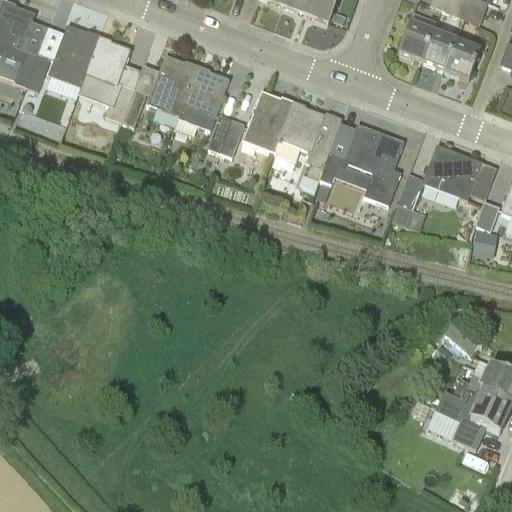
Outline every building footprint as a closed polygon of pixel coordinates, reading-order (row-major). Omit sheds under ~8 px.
[(285,0),(259,0),(258,3),(281,11),(285,0)] [(304,20),(311,0),(285,0),(281,11),(304,20)] [(327,28),(337,0),(311,0),(304,20),(327,28)] [(433,0),(433,1),(456,10),(458,0),(433,0)] [(487,7),(467,0),(458,0),(456,10),(482,19),(487,7)] [(452,20),(456,10),(433,1),(429,11),(452,20)] [(0,61),(3,62),(8,51),(20,56),(27,38),(34,19),(2,7),(0,11),(0,61)] [(478,30),(482,19),(456,10),(452,20),(478,30)] [(334,18),(331,26),(342,30),(345,21),(334,18)] [(432,38),(436,28),(412,19),(397,59),(421,68),(432,38)] [(85,80),(98,43),(66,31),(59,50),(52,68),(85,80)] [(444,76),(455,46),(432,38),(421,68),(444,76)] [(118,87),(124,71),(130,55),(98,43),(85,80),(78,100),(108,111),(104,122),(120,128),(124,117),(132,95),(121,91),(121,88),(118,87)] [(444,76),(468,85),(479,55),(455,46),(444,76)] [(511,75),(511,74),(511,49),(506,47),(499,70),(511,75)] [(29,83),(38,59),(25,55),(20,70),(12,87),(25,93),(29,83)] [(38,59),(29,83),(41,87),(50,64),(38,59)] [(164,61),(146,110),(178,122),(196,73),(164,61)] [(209,136),(221,104),(228,85),(196,73),(178,124),(209,136)] [(41,87),(29,83),(25,93),(37,97),(41,87)] [(136,122),(145,100),(132,95),(124,117),(136,122)] [(279,145),(292,109),(260,97),(241,146),(274,158),(279,145)] [(319,186),(334,141),(319,135),(324,121),(292,109),(279,145),(311,157),(307,168),(310,169),(306,179),(305,182),(318,187),(319,186)] [(132,132),(136,122),(124,117),(120,128),(132,132)] [(222,149),(231,125),(220,121),(207,154),(219,158),(222,149)] [(234,153),(238,144),(243,129),(231,125),(222,149),(234,153)] [(393,175),(396,166),(403,147),(356,130),(350,146),(334,141),(319,186),(329,189),(330,190),(337,171),(340,172),(370,183),(364,201),(388,210),(400,177),(393,175)] [(231,162),(234,153),(222,149),(219,158),(231,162)] [(466,205),(473,186),(480,168),(435,151),(423,184),(408,179),(397,211),(412,216),(423,188),(466,205)] [(313,200),(318,187),(305,182),(302,180),(298,188),(301,195),(313,200)] [(511,186),(500,218),(511,222),(511,186)] [(318,189),(313,204),(323,207),(328,192),(318,189)] [(475,231),(484,234),(490,236),(498,213),(484,207),(475,231)] [(411,216),(402,213),(399,221),(409,224),(411,216)] [(480,237),(476,260),(496,264),(500,241),(480,237)] [(454,327),(443,318),(434,328),(433,325),(421,335),(421,336),(433,348),(441,340),(454,327)] [(441,340),(469,364),(482,350),(454,327),(441,340)] [(479,395),(481,393),(511,408),(511,407),(511,381),(487,370),(480,384),(473,380),(469,389),(460,384),(451,401),(467,408),(471,400),(479,395)] [(451,401),(443,397),(433,418),(459,429),(451,447),(475,457),(485,433),(499,439),(511,410),(511,408),(481,393),(479,395),(471,400),(468,408),(467,408),(451,401)]
